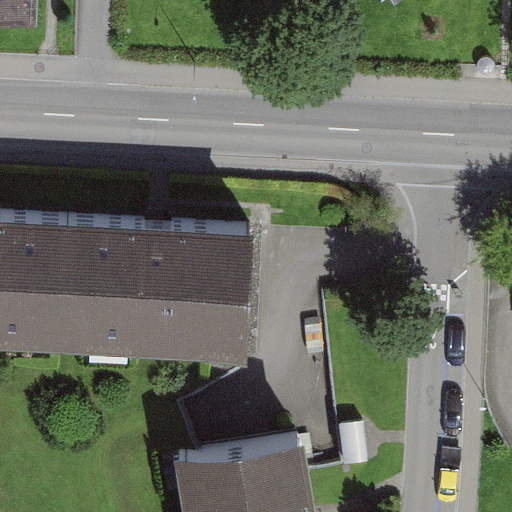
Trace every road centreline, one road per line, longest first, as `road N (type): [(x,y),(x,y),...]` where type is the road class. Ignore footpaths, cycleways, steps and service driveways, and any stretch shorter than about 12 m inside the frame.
road 1 (residential): [(445,135),(445,470),(435,511)]
road 2 (unclassified): [(86,120),(445,135)]
road 3 (residential): [(93,0),(86,120)]
